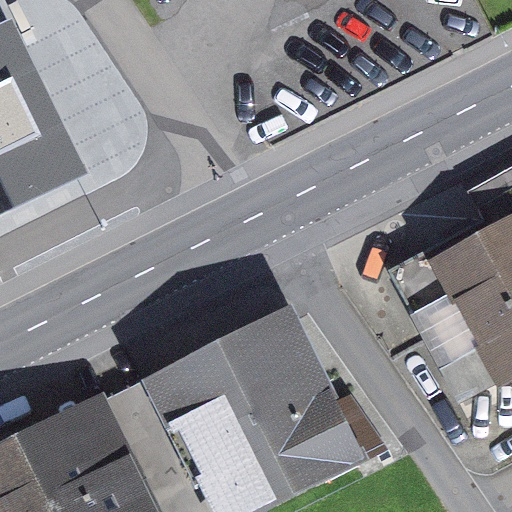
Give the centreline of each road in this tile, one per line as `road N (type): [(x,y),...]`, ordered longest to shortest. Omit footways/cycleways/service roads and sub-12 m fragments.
road 1 (residential): [(269,209),(471,511)]
road 2 (primary): [(269,209),(0,345)]
road 3 (primary): [(511,88),(269,209)]
